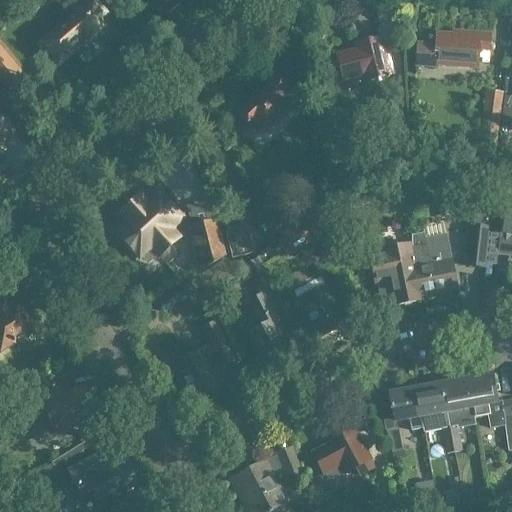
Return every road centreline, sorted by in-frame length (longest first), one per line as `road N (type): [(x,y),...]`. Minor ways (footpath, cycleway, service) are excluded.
road 1 (residential): [(172,451),(337,365),(411,338),(511,329)]
road 2 (residential): [(296,0),(183,68),(23,207)]
road 3 (residential): [(172,451),(23,207)]
